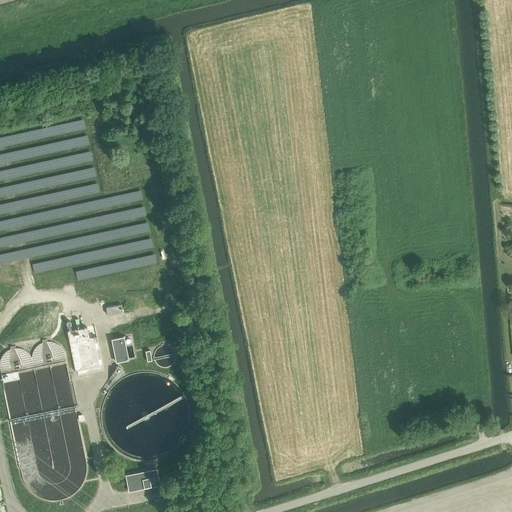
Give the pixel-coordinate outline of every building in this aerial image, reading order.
[(107,315),(122,312),(121,304),(106,307),(107,315)] [(156,316),(174,313),(172,304),(154,307),(156,316)] [(68,329),(77,374),(104,369),(95,324),(68,329)] [(112,340),(116,362),(128,359),(123,337),(112,340)] [(126,476),(129,491),(159,485),(156,469),(126,476)]
